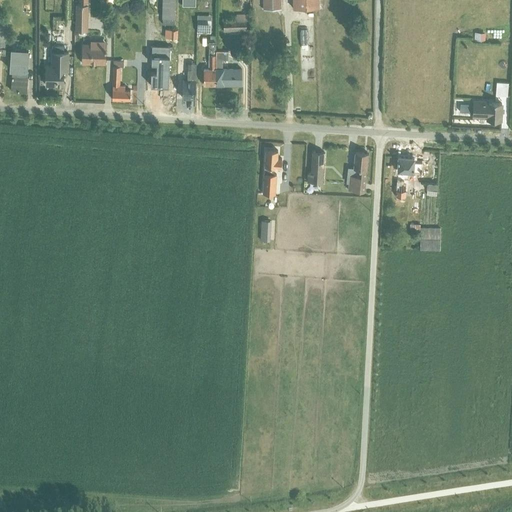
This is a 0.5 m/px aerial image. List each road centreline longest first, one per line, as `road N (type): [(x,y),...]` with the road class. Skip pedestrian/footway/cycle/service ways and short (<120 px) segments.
road 1 (unclassified): [(378,132),(359,484),(341,509)]
road 2 (unclassified): [(0,106),(378,132)]
road 3 (unclassified): [(511,483),(341,509)]
road 4 (unclassified): [(378,132),(511,140)]
